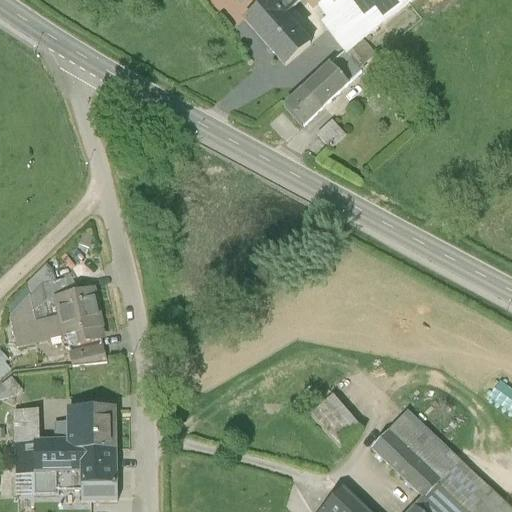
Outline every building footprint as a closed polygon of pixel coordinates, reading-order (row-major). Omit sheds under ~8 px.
[(286,68),(314,43),(287,14),(302,0),(263,0),(242,19),(286,68)] [(413,0),(328,0),(320,7),(329,18),(322,24),(347,54),(413,0)] [(315,44),(324,36),(314,24),(305,31),(315,44)] [(332,61),(304,88),(324,109),(352,83),(332,61)] [(304,88),(282,108),(302,130),(324,109),(304,88)] [(333,153),(349,136),(335,121),(316,137),(333,153)] [(42,287),(55,284),(52,273),(46,268),(27,287),(32,299),(42,287)] [(53,301),(78,295),(70,281),(55,284),(42,287),(32,299),(29,301),(29,299),(11,320),(17,350),(62,340),(53,301)] [(72,349),(104,343),(102,331),(104,331),(95,292),(78,295),(53,301),(62,340),(70,338),(72,349)] [(69,355),(72,368),(106,366),(103,349),(69,355)] [(8,363),(0,354),(0,381),(1,382),(9,373),(4,367),(8,363)] [(0,404),(17,401),(3,386),(0,387),(0,404)] [(363,429),(334,396),(316,413),(345,446),(363,429)] [(68,456),(119,455),(118,409),(67,410),(68,441),(41,441),(35,441),(35,444),(36,456),(68,456)] [(41,441),(40,413),(13,413),(13,445),(35,444),(35,441),(41,441)] [(420,511),(509,511),(462,467),(409,417),(375,453),(425,501),(417,509),(420,511)] [(36,456),(35,444),(13,445),(14,479),(36,478),(36,456)] [(68,456),(36,456),(36,478),(57,478),(58,506),(82,505),(82,487),(120,486),(119,455),(68,456)] [(120,486),(82,487),(82,505),(120,505),(120,486)] [(368,511),(346,490),(324,511),(368,511)]
